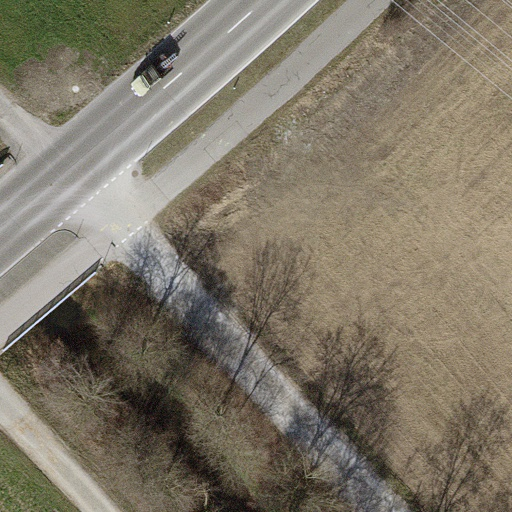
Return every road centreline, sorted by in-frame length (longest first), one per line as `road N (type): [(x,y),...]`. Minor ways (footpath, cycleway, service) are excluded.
road 1 (track): [(372,511),(0,107)]
road 2 (secondary): [(0,233),(267,0)]
road 3 (track): [(105,511),(0,403)]
